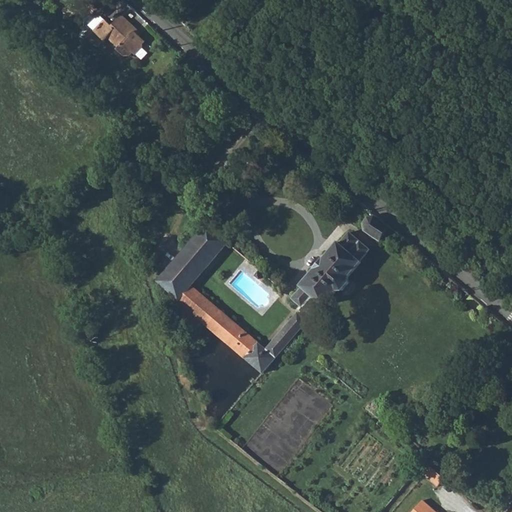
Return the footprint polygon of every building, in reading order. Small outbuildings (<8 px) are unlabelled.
[(144,37),(124,18),(113,28),(107,22),(96,34),(105,43),(108,41),(119,51),(118,52),(125,59),(133,59),(147,44),(141,39),(144,37)] [(380,242),(393,228),(375,216),(367,219),(363,225),(365,232),(380,242)] [(229,242),(208,224),(159,282),(179,299),(171,309),(198,331),(205,322),(265,373),(278,357),(269,349),(237,323),(192,286),(229,242)] [(370,251),(349,234),(339,245),(337,243),(300,286),(301,287),(292,298),(314,315),(324,303),(326,304),(338,290),(343,291),(350,284),(348,278),(361,264),(360,262),(370,251)] [(279,283),(256,264),(248,273),(271,292),(279,283)] [(310,321),(300,313),(286,329),(296,338),(310,321)] [(286,329),(269,349),(278,357),(296,338),(286,329)] [(432,470),(425,478),(438,490),(445,482),(432,470)]
